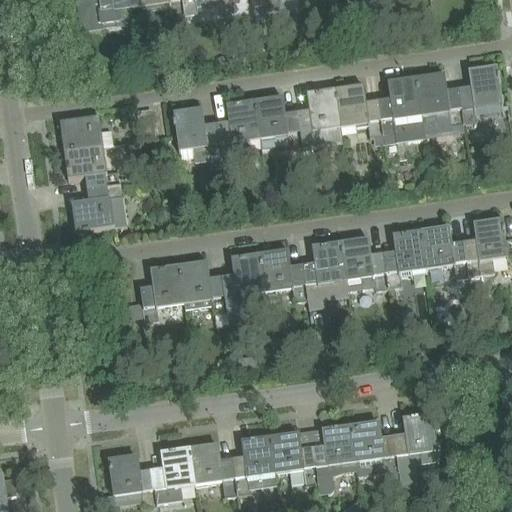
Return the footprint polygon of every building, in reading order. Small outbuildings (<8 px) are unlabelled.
[(112,0),(112,1),(100,3),(101,10),(102,20),(103,26),(104,31),(116,30),(117,30),(123,30),(132,20),(131,12),(143,10),(141,0),(112,0)] [(141,0),(143,10),(143,15),(171,11),(172,21),(185,20),(183,4),(182,0),(141,0)] [(182,0),(183,4),(185,20),(198,18),(197,8),(224,4),(223,0),(182,0)] [(251,0),(253,10),(266,8),(264,0),(251,0)] [(264,0),(266,8),(267,16),(280,14),(281,0),(264,0)] [(472,93),(460,94),(460,100),(462,114),(464,128),(478,127),(477,119),(504,115),(503,109),(500,85),(501,85),(501,79),(499,79),(499,74),(497,74),(471,78),(470,78),(472,93)] [(444,82),(417,85),(422,120),(425,143),(465,137),(463,129),(464,128),(462,114),(460,94),(448,96),(446,81),(444,82)] [(391,104),(379,106),(384,141),(398,139),(406,138),(407,146),(425,143),(422,120),(417,85),(404,87),(403,86),(397,87),(397,88),(390,89),(390,87),(388,87),(391,104)] [(364,93),(337,97),(341,132),(356,130),(357,131),(370,130),(372,143),(374,143),(384,141),(379,106),(367,108),(365,93),(364,93)] [(310,116),(298,117),(303,153),(315,151),(344,147),(341,132),(337,97),(323,99),(323,98),(317,98),(317,100),(309,101),(309,98),(308,99),(310,116)] [(283,105),(256,108),(261,143),(262,154),(291,150),(291,154),(303,153),(298,117),(286,119),(284,104),(283,105)] [(229,127),(218,129),(219,135),(221,149),(223,164),(224,172),(235,170),(234,162),(233,154),(246,152),(246,145),(261,143),(256,108),(242,110),(242,109),(236,110),(236,111),(229,112),(227,112),(229,127)] [(144,146),(157,143),(152,114),(139,116),(144,146)] [(175,125),(174,125),(175,131),(176,131),(180,155),(181,154),(194,153),(194,157),(196,168),(211,166),(223,164),(221,149),(219,135),(218,129),(206,131),(204,116),(202,116),(176,119),(175,120),(175,125)] [(77,126),(63,127),(64,129),(65,137),(66,146),(68,156),(102,151),(113,150),(114,150),(112,135),(100,137),(100,136),(98,124),(98,123),(91,124),(91,122),(84,122),(84,125),(83,125),(77,126)] [(102,151),(68,156),(69,170),(68,170),(69,176),(70,176),(71,183),(72,184),(86,182),(88,194),(94,194),(106,192),(122,189),(121,178),(117,178),(106,180),(104,166),(102,151)] [(89,206),(75,208),(75,210),(79,236),(79,237),(84,236),(84,238),(90,237),(90,235),(114,232),(116,232),(128,230),(124,201),(122,189),(106,192),(94,194),(88,194),(89,206)] [(477,246),(465,247),(465,253),(467,267),(470,282),(482,280),(487,279),(495,278),(493,264),(507,261),(509,261),(505,238),(506,238),(506,232),(504,232),(504,227),(502,227),(476,231),(474,231),(477,246)] [(432,237),(422,238),(427,273),(442,271),(454,269),(456,283),(470,282),(467,267),(465,253),(465,247),(453,249),(451,234),(449,234),(441,236),(432,237)] [(396,257),(384,259),(385,265),(387,279),(389,293),(402,291),(400,282),(428,278),(427,273),(422,238),(409,240),(408,239),(402,240),(402,241),(395,242),(394,242),(396,257)] [(351,249),(341,250),(347,287),(348,296),(376,292),(376,294),(377,294),(386,293),(389,293),(387,279),(385,265),(384,259),(372,260),(370,246),(369,246),(363,247),(360,247),(351,249)] [(315,269),(303,270),(304,276),(306,290),(308,305),(310,315),(327,312),(326,305),(349,302),(348,296),(347,287),(341,250),(328,252),(328,251),(322,252),(322,253),(315,254),(313,254),(315,269)] [(271,260),(261,262),(266,296),(281,294),(294,292),(295,295),(297,307),(308,305),(306,290),(304,276),(303,270),(292,272),(289,257),(288,258),(279,259),(271,260)] [(235,280),(223,282),(224,288),(226,302),(227,311),(227,312),(227,313),(228,316),(229,324),(242,322),(241,311),(266,307),(264,296),(266,296),(261,262),(247,263),(247,262),(241,263),(241,265),(234,266),(233,266),(235,280)] [(190,272),(180,273),(185,307),(187,317),(214,313),(215,318),(228,316),(227,313),(227,312),(227,311),(226,302),(224,288),(223,282),(211,284),(209,269),(207,269),(198,271),(190,272)] [(154,292),(141,294),(143,307),(143,308),(145,318),(146,328),(158,326),(160,326),(158,316),(158,311),(170,310),(185,307),(180,273),(167,275),(166,274),(160,275),(160,276),(153,277),(152,277),(154,292)] [(396,353),(395,341),(383,343),(384,354),(396,353)] [(406,440),(394,442),(399,477),(399,478),(401,492),(402,500),(414,499),(420,498),(416,469),(439,466),(438,456),(433,421),(419,423),(419,422),(412,423),(412,424),(404,425),(406,440)] [(380,428),(352,432),(357,467),(358,476),(359,481),(386,478),(386,480),(388,494),(401,492),(399,478),(399,477),(394,442),(382,444),(380,428)] [(325,451),(314,453),(319,488),(321,499),(332,498),(335,493),(333,481),(343,478),(358,476),(357,467),(352,432),(338,434),(338,433),(332,434),(332,435),(323,436),(325,451)] [(300,440),(273,444),(277,478),(290,476),(293,490),(307,488),(307,490),(319,488),(315,459),(314,453),(302,455),(300,440)] [(245,462),(233,464),(234,470),(238,499),(251,498),(250,494),(273,491),(278,490),(276,478),(277,478),(273,444),(258,446),(257,444),(251,445),(251,446),(243,448),(245,462)] [(221,466),(219,451),(191,455),(196,489),(225,485),(227,501),(238,499),(233,464),(221,466)] [(164,474),(153,475),(158,509),(183,505),(181,491),(196,489),(191,455),(177,457),(177,456),(170,457),(170,458),(162,459),(164,474)] [(139,462),(110,466),(115,500),(115,501),(130,499),(142,497),(144,506),(144,511),(158,509),(153,475),(141,477),(139,462)] [(0,511),(8,511),(7,501),(17,500),(14,482),(5,483),(5,481),(0,481),(0,511)]
